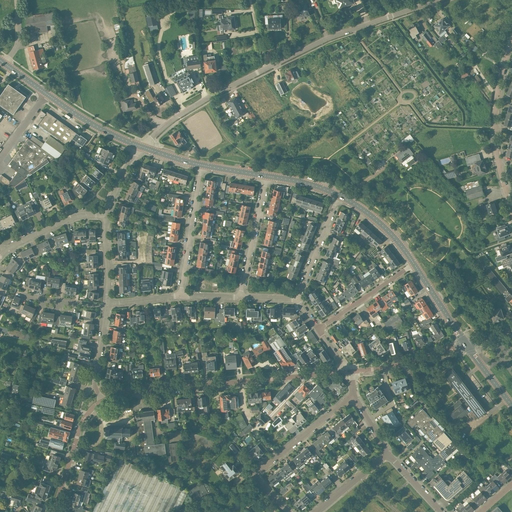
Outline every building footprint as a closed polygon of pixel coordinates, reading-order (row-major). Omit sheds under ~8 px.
[(334,0),(335,3),(337,4),(338,8),(354,3),(352,0),(334,0)] [(300,8),(294,11),(297,16),(298,15),(300,20),(309,16),(307,11),(308,11),(305,6),(304,5),(303,4),(301,5),(300,7),(300,8)] [(33,15),(25,17),(25,20),(27,29),(27,32),(29,42),(37,41),(35,28),(55,24),(54,15),(34,18),(33,15)] [(146,17),(148,27),(157,25),(155,15),(146,17)] [(234,23),(233,17),(227,17),(227,18),(223,18),(222,16),(218,16),(219,19),(221,19),(221,24),(234,23)] [(439,21),(438,22),(444,30),(450,25),(447,22),(446,23),(443,18),(441,20),(440,20),(439,21)] [(280,19),(268,19),(268,28),(277,28),(279,28),(280,28),(280,25),(283,25),(282,21),(280,21),(280,19)] [(446,33),(444,30),(438,22),(437,23),(436,22),(435,23),(435,24),(434,25),(437,30),(436,31),(438,34),(441,37),(438,38),(442,43),(447,39),(444,35),(446,33)] [(229,29),(229,30),(235,29),(234,23),(221,24),(222,30),(220,30),(221,33),(224,33),(224,30),(229,29)] [(418,40),(415,35),(419,33),(417,30),(419,29),(417,25),(415,26),(414,24),(412,24),(411,24),(411,26),(408,28),(411,32),(410,33),(413,38),(414,37),(416,41),(418,40)] [(431,38),(425,30),(423,32),(424,33),(427,36),(429,39),(431,38)] [(427,36),(424,33),(422,36),(430,46),(433,44),(429,39),(427,36)] [(468,47),(472,43),(467,38),(463,42),(468,47)] [(439,41),(434,44),(438,49),(442,46),(439,41)] [(46,63),(45,56),(43,48),(34,51),(33,46),(27,48),(29,52),(34,70),(43,67),(42,64),(46,63)] [(211,54),(208,54),(203,55),(204,66),(215,65),(214,56),(211,56),(211,54)] [(125,67),(128,66),(128,65),(133,64),(132,56),(126,57),(127,61),(125,61),(125,67)] [(465,57),(460,61),(465,67),(469,63),(465,57)] [(200,60),(187,62),(188,69),(201,67),(200,60)] [(152,62),(143,65),(150,85),(159,82),(152,62)] [(287,72),(284,73),(288,80),(289,81),(292,80),(296,77),(296,78),(299,76),(296,69),(293,71),(292,69),(287,72)] [(137,72),(129,74),(132,83),(139,81),(137,72)] [(174,79),(181,92),(182,91),(183,92),(195,86),(188,72),(174,79)] [(306,81),(298,86),(301,90),(308,84),(306,81)] [(287,92),(282,82),(276,85),(281,95),(287,92)] [(8,84),(0,95),(0,104),(13,114),(26,97),(8,84)] [(172,84),(166,87),(171,97),(177,94),(172,84)] [(265,86),(256,90),(263,104),(272,100),(265,86)] [(153,98),(149,93),(146,95),(150,102),(154,100),(153,99),(154,99),(158,106),(164,102),(163,100),(164,100),(159,93),(156,95),(153,98)] [(236,97),(227,102),(234,116),(231,117),(232,120),(239,116),(244,114),(236,97)] [(132,100),(121,102),(123,111),(137,108),(135,103),(133,104),(132,100)] [(47,112),(45,113),(41,111),(33,122),(37,125),(38,124),(67,145),(70,141),(71,142),(76,133),(47,112)] [(312,130),(319,126),(314,119),(307,124),(312,130)] [(174,133),(170,135),(177,146),(181,143),(183,145),(186,143),(179,131),(175,134),(174,133)] [(76,133),(71,142),(77,146),(80,149),(82,146),(87,140),(80,135),(80,136),(76,133)] [(31,134),(28,138),(40,148),(54,158),(57,160),(66,147),(50,135),(44,144),(31,134)] [(410,134),(400,142),(403,146),(413,138),(410,134)] [(54,159),(54,158),(40,148),(28,138),(8,165),(8,166),(8,165),(18,172),(11,182),(8,185),(10,187),(14,187),(25,179),(42,166),(54,159)] [(410,165),(415,162),(411,156),(413,154),(407,146),(395,155),(401,163),(406,160),(410,165)] [(101,148),(99,154),(109,159),(112,153),(109,151),(109,150),(107,149),(107,150),(101,148)] [(109,159),(99,154),(96,160),(101,162),(101,163),(103,164),(103,163),(107,165),(109,159)] [(476,164),(476,167),(474,167),(474,169),(475,171),(476,172),(478,171),(479,175),(486,173),(485,168),(486,168),(485,165),(484,165),(483,161),(482,161),(479,154),(465,158),(468,166),(476,164)] [(145,174),(148,175),(150,166),(144,164),(143,168),(141,167),(138,176),(138,175),(136,178),(141,182),(143,179),(142,179),(144,172),(145,173),(145,174)] [(94,166),(89,173),(87,175),(93,181),(95,178),(95,177),(98,179),(103,174),(94,166)] [(156,168),(150,166),(148,175),(147,177),(153,179),(156,168)] [(176,173),(170,171),(167,178),(173,180),(176,173)] [(182,175),(176,173),(173,180),(179,182),(182,175)] [(4,192),(8,185),(11,182),(1,174),(0,175),(0,185),(4,192)] [(87,187),(87,186),(87,185),(90,188),(95,182),(93,181),(87,175),(86,174),(79,183),(85,189),(87,187)] [(182,175),(179,182),(181,183),(180,186),(186,186),(186,184),(185,184),(187,176),(182,175)] [(14,187),(16,191),(28,186),(25,179),(14,187)] [(484,196),(481,186),(479,180),(465,185),(457,189),(461,193),(466,191),(469,200),(484,196)] [(133,181),(130,187),(141,192),(142,193),(144,188),(140,184),(133,181)] [(87,190),(85,189),(79,183),(78,182),(72,189),(76,197),(78,195),(79,194),(82,196),(87,190)] [(235,192),(236,184),(230,183),(229,186),(226,186),(225,193),(228,193),(229,191),(235,192)] [(25,189),(31,201),(39,196),(37,191),(32,193),(29,187),(25,189)] [(141,192),(130,187),(127,193),(138,198),(141,192)] [(74,200),(70,190),(64,193),(63,190),(60,191),(61,193),(59,194),(64,204),(74,200)] [(274,190),(272,196),(280,198),(283,199),(284,192),(281,192),(274,190)] [(127,193),(125,199),(132,202),(134,203),(135,204),(138,198),(127,193)] [(171,203),(175,204),(183,205),(184,199),(176,198),(177,195),(168,194),(166,194),(166,196),(172,197),(171,203)] [(295,198),(292,197),(291,204),(300,206),(303,197),(296,195),(295,198)] [(42,197),(39,198),(40,201),(45,210),(54,205),(49,196),(43,200),(42,197)] [(307,209),(308,206),(310,199),(303,197),(300,206),(300,207),(307,209)] [(316,201),(310,199),(308,206),(307,209),(313,211),(314,208),(316,201)] [(320,202),(316,201),(314,208),(313,211),(320,213),(323,203),(323,202),(320,201),(320,202)] [(31,205),(24,208),(28,217),(35,213),(32,209),(35,207),(32,202),(29,203),(31,205)] [(487,205),(483,207),(482,204),(479,205),(481,212),(485,211),(484,210),(488,209),(489,211),(485,212),(487,218),(494,216),(494,214),(497,213),(494,203),(487,205)] [(17,209),(14,211),(17,216),(19,221),(22,220),(28,217),(24,208),(23,205),(16,208),(17,209)] [(122,206),(121,212),(128,214),(133,215),(134,208),(129,206),(129,208),(122,206)] [(276,216),(277,210),(270,208),(268,214),(276,216)] [(12,212),(4,216),(6,219),(4,220),(4,221),(3,222),(3,223),(7,222),(9,226),(17,222),(12,212)] [(128,214),(121,212),(120,219),(127,220),(129,221),(130,218),(128,218),(128,214)] [(341,212),(339,218),(345,220),(347,215),(341,212)] [(6,219),(4,216),(0,218),(0,229),(2,229),(9,226),(7,222),(3,223),(3,222),(4,221),(4,220),(6,219)] [(238,217),(236,223),(238,223),(246,225),(247,219),(239,217),(238,217)] [(343,226),(345,220),(339,218),(337,217),(336,221),(337,222),(336,224),(343,226)] [(126,227),(127,220),(120,219),(118,225),(126,227)] [(316,226),(313,225),(315,222),(306,220),(303,227),(303,228),(307,230),(313,233),(316,226)] [(338,232),(337,235),(343,238),(345,234),(341,233),(343,226),(336,224),(335,223),(334,227),(335,227),(334,230),(338,232)] [(356,228),(361,233),(366,227),(360,223),(356,228)] [(508,228),(507,226),(502,228),(501,226),(497,227),(500,237),(497,238),(498,241),(505,239),(504,236),(510,234),(509,232),(510,232),(509,228),(508,228)] [(267,233),(274,235),(277,235),(278,229),(275,229),(268,227),(267,233)] [(364,240),(366,237),(371,232),(366,227),(361,233),(359,235),(364,240)] [(306,232),(304,236),(311,238),(313,233),(307,230),(303,228),(302,231),(306,232)] [(117,233),(118,239),(125,239),(127,239),(127,233),(131,232),(130,230),(120,229),(120,233),(117,233)] [(233,235),(236,235),(243,237),(244,231),(234,229),(233,235)] [(74,234),(70,235),(71,243),(74,242),(74,241),(80,241),(80,231),(74,231),(74,234)] [(86,231),(80,231),(80,241),(80,243),(86,243),(86,241),(89,241),(89,234),(86,234),(86,231)] [(366,237),(371,242),(376,237),(371,232),(366,237)] [(66,233),(60,235),(63,245),(71,243),(70,235),(67,236),(66,233)] [(55,240),(52,241),(55,248),(58,247),(63,245),(60,235),(54,237),(55,240)] [(309,245),(311,238),(304,236),(301,235),(300,237),(303,238),(302,242),(309,245)] [(331,244),(337,246),(341,248),(342,245),(340,245),(342,241),(343,238),(337,235),(335,238),(333,237),(331,244)] [(381,241),(376,237),(371,242),(369,244),(372,247),(374,244),(377,247),(381,241)] [(271,247),(273,240),(265,239),(264,245),(271,247)] [(48,240),(42,242),(46,251),(47,253),(53,250),(52,250),(55,248),(52,241),(49,243),(48,240)] [(240,249),(242,243),(234,241),(231,240),(230,247),(240,249)] [(200,242),(199,249),(207,250),(208,246),(211,247),(212,242),(205,241),(205,243),(200,242)] [(38,248),(36,249),(39,256),(42,255),(41,253),(46,251),(42,242),(37,245),(38,248)] [(296,250),(302,253),(303,250),(306,251),(309,245),(302,242),(300,248),(297,247),(296,250)] [(335,252),(337,246),(331,244),(328,250),(335,252)] [(503,248),(500,249),(500,250),(502,255),(500,256),(502,260),(507,258),(506,255),(511,252),(511,247),(511,248),(510,245),(507,246),(506,244),(502,245),(503,248)] [(386,247),(380,251),(379,252),(378,250),(373,254),(375,256),(378,253),(381,256),(383,254),(385,257),(390,253),(386,247)] [(31,248),(26,250),(30,258),(35,256),(36,257),(39,256),(36,249),(33,251),(31,248)] [(367,255),(370,257),(373,254),(378,250),(376,248),(371,252),(367,255)] [(263,251),(261,257),(269,259),(270,253),(280,255),(281,252),(275,250),(268,249),(267,252),(263,251)] [(338,254),(335,252),(328,250),(327,249),(325,253),(327,253),(326,256),(332,258),(333,259),(336,260),(338,254)] [(22,256),(19,258),(23,264),(25,263),(25,261),(30,258),(26,250),(21,253),(22,256)] [(227,259),(230,259),(238,261),(239,255),(236,254),(237,251),(229,250),(227,259)] [(295,260),(302,262),(304,256),(301,255),(302,253),(296,250),(294,253),(295,253),(294,255),(297,256),(295,260)] [(126,252),(118,252),(118,258),(120,258),(120,261),(128,261),(127,257),(126,257),(126,252)] [(92,253),(86,253),(87,262),(89,262),(98,261),(97,256),(92,256),(92,253)] [(385,257),(389,262),(395,258),(396,257),(393,254),(392,255),(390,253),(385,257)] [(269,259),(261,257),(260,263),(269,265),(270,259),(269,259)] [(23,264),(19,258),(16,261),(13,259),(9,263),(16,269),(18,271),(24,264),(23,264)] [(395,258),(389,262),(386,265),(389,268),(390,267),(390,266),(391,265),(393,268),(399,264),(395,258)] [(511,259),(511,258),(507,259),(502,263),(503,267),(509,265),(511,270),(511,259)] [(290,265),(293,266),(299,268),(302,262),(295,260),(292,259),(290,265)] [(98,261),(89,262),(89,268),(85,268),(85,271),(95,271),(94,268),(98,267),(98,261)] [(332,269),(333,265),(330,264),(327,262),(324,261),(323,262),(321,267),(331,271),(333,272),(334,270),(332,269)] [(8,270),(6,273),(13,277),(14,275),(13,274),(16,269),(9,263),(6,268),(8,270)] [(260,263),(258,269),(266,271),(267,271),(269,265),(260,263)] [(122,267),(119,267),(119,274),(127,274),(126,268),(131,267),(131,264),(127,264),(121,264),(122,267)] [(368,271),(370,274),(374,280),(380,276),(380,275),(383,274),(377,265),(376,264),(373,266),(374,267),(368,271)] [(287,271),(290,272),(297,274),(299,268),(293,266),(290,265),(287,271)] [(329,277),(331,271),(321,267),(320,267),(320,268),(320,269),(320,270),(320,271),(319,273),(326,276),(329,277)] [(267,272),(267,271),(266,271),(258,269),(257,275),(262,276),(261,279),(268,280),(270,273),(267,272)] [(45,280),(44,282),(47,283),(47,286),(53,287),(54,276),(49,276),(50,272),(46,271),(45,279),(45,280)] [(89,280),(98,279),(98,273),(95,274),(95,271),(85,271),(85,274),(86,275),(89,275),(89,280)] [(161,278),(163,278),(171,279),(172,272),(163,271),(162,272),(161,278)] [(294,280),(297,274),(290,272),(288,278),(294,280)] [(2,275),(0,279),(0,281),(8,285),(10,279),(11,280),(13,277),(6,273),(5,277),(2,275)] [(316,279),(318,280),(317,283),(324,286),(325,283),(323,282),(326,276),(319,273),(318,273),(316,276),(317,277),(316,279)] [(370,274),(365,278),(369,284),(374,280),(370,274)] [(354,275),(352,277),(356,282),(356,283),(358,286),(360,284),(359,282),(358,281),(354,275)] [(54,276),(53,287),(59,288),(59,285),(62,285),(62,283),(63,281),(63,278),(54,276)] [(150,286),(153,286),(153,280),(153,277),(149,277),(149,279),(141,280),(141,283),(141,284),(142,291),(150,290),(150,286)] [(352,283),(346,287),(348,289),(352,295),(353,296),(355,294),(355,293),(358,291),(355,287),(358,286),(356,283),(356,282),(352,277),(349,279),(352,283)] [(25,285),(29,285),(28,288),(34,289),(36,279),(27,278),(25,285)] [(169,288),(170,286),(171,279),(163,278),(161,278),(160,282),(162,282),(162,285),(164,285),(163,288),(165,288),(169,288)] [(365,278),(359,282),(360,284),(363,288),(369,284),(365,278)] [(36,279),(34,289),(40,290),(40,287),(43,287),(44,282),(45,280),(36,279)] [(89,280),(87,280),(87,285),(84,285),(84,289),(88,289),(95,289),(95,286),(98,285),(98,279),(89,280)] [(404,292),(407,290),(414,286),(411,281),(400,287),(404,292)] [(62,283),(62,285),(61,290),(64,291),(64,294),(70,295),(71,286),(65,285),(65,284),(62,283)] [(71,286),(70,295),(75,296),(76,292),(79,293),(80,288),(80,285),(71,284),(71,286)] [(417,291),(414,286),(407,290),(411,296),(417,291)] [(88,300),(93,301),(93,299),(98,299),(99,293),(95,293),(95,289),(88,289),(87,298),(89,298),(88,300)] [(352,295),(348,289),(342,293),(346,299),(352,295)] [(509,302),(509,301),(511,304),(511,295),(507,290),(502,294),(509,302)] [(310,301),(317,296),(320,295),(318,293),(316,294),(314,291),(307,296),(309,299),(310,298),(312,300),(310,301)] [(392,291),(387,295),(391,301),(394,299),(395,300),(398,299),(396,293),(395,293),(394,291),(392,292),(392,291)] [(336,296),(333,298),(336,303),(339,301),(340,303),(346,299),(342,293),(336,297),(336,296)] [(388,308),(388,307),(393,304),(391,301),(387,295),(382,298),(386,304),(383,305),(386,309),(388,308)] [(19,310),(21,306),(22,303),(19,301),(21,298),(15,296),(10,306),(19,310)] [(321,302),(317,296),(310,301),(313,304),(314,303),(315,305),(314,306),(314,307),(321,302)] [(421,298),(415,302),(416,303),(419,308),(426,304),(422,299),(421,298)] [(383,305),(381,307),(377,301),(372,305),(376,311),(381,308),(384,311),(386,309),(383,305)] [(318,312),(325,307),(321,302),(314,307),(316,310),(317,309),(319,311),(318,312)] [(26,315),(30,307),(25,304),(23,307),(21,306),(19,310),(18,313),(20,314),(21,312),(26,315)] [(426,304),(419,308),(422,314),(429,309),(426,304)] [(372,305),(367,308),(371,315),(373,318),(378,314),(376,311),(372,305)] [(493,305),(487,307),(489,312),(490,312),(493,321),(503,319),(500,309),(494,310),(493,305)] [(194,308),(194,307),(189,307),(189,306),(188,306),(188,315),(190,315),(190,319),(197,319),(197,308),(194,308)] [(26,317),(34,320),(37,313),(34,312),(36,309),(30,307),(26,315),(26,317)] [(174,330),(173,320),(182,319),(181,313),(179,313),(178,307),(170,308),(171,314),(169,314),(169,315),(169,318),(170,321),(171,328),(172,331),(174,330)] [(219,316),(215,316),(215,307),(204,307),(204,317),(215,318),(214,322),(221,322),(221,326),(223,326),(224,325),(221,319),(219,316)] [(328,312),(325,307),(318,312),(320,315),(321,314),(323,316),(328,312)] [(219,309),(219,316),(220,318),(225,316),(225,314),(230,314),(230,316),(231,316),(231,317),(232,318),(235,318),(236,318),(236,312),(234,312),(234,308),(224,308),(224,309),(219,309)] [(258,313),(258,311),(252,311),(252,309),(246,308),(246,317),(251,317),(251,320),(261,321),(262,313),(258,313)] [(271,309),(267,309),(267,313),(271,314),(270,318),(277,318),(276,319),(280,319),(280,309),(277,309),(277,308),(271,308),(271,309)] [(291,317),(292,319),(297,316),(296,313),(293,313),(293,308),(283,308),(283,317),(291,317)] [(161,309),(160,309),(154,309),(154,317),(160,316),(160,319),(169,318),(169,315),(164,315),(164,309),(161,309)] [(429,309),(422,314),(426,319),(427,318),(430,316),(431,318),(433,316),(432,315),(432,314),(429,309)] [(82,316),(82,319),(91,321),(91,318),(95,318),(96,312),(87,311),(86,317),(82,316)] [(136,317),(130,318),(130,321),(130,324),(130,327),(133,327),(133,323),(136,323),(140,323),(144,322),(144,311),(139,311),(135,311),(136,317)] [(47,324),(49,313),(43,312),(42,315),(39,315),(38,322),(47,324)] [(56,325),(57,317),(54,317),(55,314),(49,313),(47,324),(56,325)] [(359,313),(353,317),(356,322),(353,324),(355,326),(358,325),(361,323),(363,321),(365,324),(368,322),(364,316),(362,318),(359,313)] [(397,313),(384,322),(389,330),(405,325),(397,313)] [(65,324),(66,316),(60,315),(60,318),(57,317),(56,325),(65,326),(65,324)] [(71,327),(74,328),(75,320),(72,320),(72,316),(66,316),(65,324),(71,325),(71,327)] [(303,321),(299,316),(288,323),(294,331),(296,329),(299,327),(298,324),(303,321)] [(421,343),(424,342),(422,336),(422,335),(424,334),(422,331),(421,330),(420,328),(414,319),(413,317),(408,320),(411,324),(412,323),(416,330),(411,331),(413,338),(414,342),(416,342),(417,346),(421,344),(421,343)] [(423,322),(419,324),(421,327),(429,321),(427,318),(426,319),(422,321),(423,322)] [(90,324),(91,321),(82,319),(82,322),(85,323),(84,329),(93,330),(94,324),(90,324)] [(122,326),(123,320),(115,319),(114,325),(117,325),(117,328),(125,329),(125,326),(122,326)] [(304,323),(299,327),(296,329),(294,331),(299,339),(305,335),(303,332),(308,328),(304,323)] [(439,330),(437,326),(438,326),(436,323),(435,323),(430,326),(434,333),(439,330)] [(10,328),(8,335),(23,339),(25,333),(24,333),(19,331),(10,328)] [(124,332),(125,329),(117,328),(117,330),(114,330),(113,331),(113,333),(113,336),(122,337),(122,335),(121,334),(122,331),(124,332)] [(93,333),(94,331),(93,331),(93,330),(84,329),(83,335),(80,334),(79,337),(88,339),(89,335),(92,336),(92,333),(93,333)] [(436,340),(440,337),(440,338),(443,336),(444,335),(440,330),(439,330),(434,333),(432,335),(436,340)] [(405,337),(398,340),(399,343),(399,344),(402,343),(404,350),(405,350),(405,351),(407,350),(407,349),(411,348),(409,340),(406,341),(406,339),(407,338),(411,337),(409,331),(405,332),(406,337),(405,337)] [(295,364),(298,362),(297,360),(293,355),(286,346),(285,343),(278,333),(268,340),(275,351),(272,353),(276,360),(278,360),(282,367),(283,367),(283,369),(288,369),(287,366),(295,364)] [(395,341),(386,343),(387,350),(391,349),(392,353),(398,352),(396,345),(396,344),(399,343),(398,340),(397,337),(397,336),(394,337),(394,338),(395,341)] [(52,339),(51,346),(66,348),(67,341),(52,339)] [(80,339),(77,351),(79,352),(81,352),(90,354),(92,348),(85,347),(86,341),(80,339)] [(368,345),(374,354),(377,352),(379,355),(383,352),(384,352),(385,352),(385,350),(386,350),(379,340),(378,339),(377,340),(368,345)] [(255,354),(257,358),(258,358),(271,351),(265,340),(261,342),(263,345),(253,350),(255,354)] [(344,340),(342,342),(351,354),(355,351),(350,343),(348,344),(344,340)] [(347,357),(351,354),(342,342),(340,343),(343,348),(341,349),(347,357)] [(368,347),(366,348),(364,342),(358,344),(359,347),(357,347),(358,351),(360,350),(361,355),(363,354),(365,355),(366,355),(367,353),(367,351),(369,351),(368,347)] [(318,358),(310,347),(302,353),(306,358),(309,356),(313,362),(315,360),(315,361),(317,359),(318,358)] [(322,347),(317,350),(319,353),(321,356),(320,357),(324,362),(326,360),(329,358),(324,350),(322,347)] [(295,353),(293,355),(297,360),(299,359),(303,364),(305,363),(308,362),(307,361),(308,361),(306,358),(302,353),(300,350),(295,354),(295,353)] [(234,356),(227,356),(228,368),(234,368),(237,367),(236,366),(242,365),(241,359),(240,359),(239,355),(238,355),(237,351),(234,351),(234,356)] [(92,355),(90,355),(90,354),(81,352),(79,352),(78,358),(89,360),(89,359),(91,359),(92,355)] [(109,358),(111,359),(111,361),(115,362),(117,362),(117,360),(120,360),(121,354),(119,354),(110,353),(110,355),(109,355),(109,357),(109,358)] [(207,353),(202,353),(203,360),(206,360),(207,370),(212,370),(213,372),(217,371),(217,369),(216,360),(218,360),(218,358),(217,358),(217,356),(212,356),(212,355),(207,356),(207,353)] [(250,353),(242,357),(248,368),(256,364),(254,360),(257,358),(255,354),(251,356),(250,353)] [(171,355),(171,354),(166,354),(166,356),(164,356),(165,368),(172,367),(172,369),(176,369),(175,354),(171,355)] [(72,368),(71,371),(79,374),(81,369),(82,369),(83,365),(71,361),(69,368),(72,368)] [(186,365),(183,365),(184,373),(191,372),(191,364),(190,361),(186,361),(186,365)] [(113,379),(113,378),(114,371),(115,365),(112,364),(112,369),(108,369),(107,374),(106,374),(105,376),(106,376),(106,377),(113,379)] [(138,365),(138,368),(133,368),(133,364),(129,364),(129,365),(129,369),(132,369),(133,377),(143,376),(142,370),(144,370),(143,365),(138,365)] [(452,418),(453,418),(456,421),(468,412),(464,407),(467,405),(477,418),(485,412),(452,368),(444,374),(455,390),(454,391),(456,393),(457,392),(465,402),(462,405),(459,400),(447,409),(449,412),(448,413),(452,418)] [(119,372),(114,371),(113,378),(119,379),(118,379),(121,380),(121,379),(122,379),(123,371),(119,370),(119,372)] [(78,378),(79,374),(71,371),(68,380),(78,383),(79,378),(78,378)] [(405,379),(398,381),(402,393),(411,390),(410,383),(409,378),(405,380),(405,379)] [(346,386),(340,380),(336,384),(334,382),(329,387),(331,390),(332,388),(335,391),(336,390),(336,391),(335,392),(338,395),(340,393),(346,386)] [(393,385),(390,386),(391,389),(393,396),(402,393),(398,381),(392,383),(393,385)] [(276,396),(273,399),(278,404),(281,401),(294,388),(293,387),(290,383),(289,384),(288,383),(276,396)] [(13,384),(10,394),(17,396),(19,386),(13,384)] [(296,392),(293,395),(295,397),(297,396),(301,400),(310,390),(303,384),(296,392)] [(315,399),(317,400),(321,405),(324,401),(319,396),(319,395),(323,390),(317,385),(309,394),(311,397),(314,400),(315,399)] [(67,386),(64,395),(73,397),(74,392),(75,393),(76,389),(67,386)] [(382,391),(381,391),(378,387),(366,395),(372,404),(371,404),(370,406),(372,408),(373,409),(375,408),(375,409),(380,405),(387,400),(383,394),(384,393),(382,391)] [(222,411),(219,411),(220,418),(227,417),(227,419),(229,419),(229,417),(228,417),(228,410),(230,410),(230,408),(229,408),(228,399),(230,399),(230,396),(230,395),(225,395),(224,394),(222,394),(221,395),(222,411)] [(32,403),(54,408),(56,400),(34,395),(32,403)] [(71,402),(73,397),(64,395),(62,404),(71,406),(72,402),(71,402)] [(199,397),(198,397),(199,406),(203,406),(204,411),(205,411),(205,414),(210,414),(209,407),(209,405),(206,405),(205,400),(205,397),(202,397),(202,396),(201,395),(199,396),(198,397),(199,397)] [(230,399),(228,399),(229,408),(230,408),(236,407),(235,395),(230,396),(230,399)] [(309,398),(305,401),(310,408),(309,409),(310,411),(311,410),(314,414),(320,409),(315,402),(317,400),(315,399),(314,400),(311,397),(309,399),(309,398)] [(191,398),(184,399),(185,411),(193,410),(194,412),(196,412),(196,406),(191,407),(191,398)] [(177,414),(174,414),(174,420),(177,420),(178,418),(178,412),(185,411),(184,399),(177,400),(178,408),(176,408),(177,414)] [(393,410),(391,407),(385,411),(387,414),(382,417),(386,422),(395,417),(391,411),(393,410)] [(259,412),(257,408),(248,414),(250,417),(259,412)] [(163,409),(157,409),(159,420),(161,419),(161,423),(168,422),(167,418),(169,418),(168,409),(163,409)] [(416,423),(420,428),(431,419),(422,409),(408,423),(412,427),(416,423)] [(451,425),(454,423),(443,409),(440,411),(451,425)] [(136,415),(135,415),(135,418),(136,418),(136,421),(137,421),(140,446),(137,447),(138,458),(152,460),(152,458),(166,456),(164,444),(164,443),(154,445),(151,419),(155,419),(154,415),(155,415),(154,413),(154,414),(153,410),(138,412),(135,413),(136,415)] [(63,411),(61,418),(64,419),(73,421),(74,418),(75,416),(74,416),(74,415),(66,412),(63,411)] [(256,418),(263,425),(267,421),(260,413),(256,418)] [(297,429),(296,428),(306,420),(300,413),(296,416),(294,415),(288,420),(290,421),(285,425),(292,433),(297,429)] [(342,419),(347,426),(355,420),(349,413),(342,419)] [(272,423),(275,426),(282,421),(279,417),(272,423)] [(402,424),(400,421),(398,422),(395,417),(386,422),(389,428),(394,425),(395,428),(402,424)] [(431,429),(433,430),(437,426),(432,420),(435,418),(433,417),(431,419),(420,428),(421,428),(418,430),(423,436),(425,433),(426,434),(431,429)] [(349,428),(347,426),(342,419),(337,423),(342,430),(344,432),(349,428)] [(58,420),(56,426),(60,427),(63,428),(70,430),(72,423),(62,420),(62,421),(58,420)] [(337,438),(340,436),(338,434),(342,430),(337,423),(332,427),(332,428),(330,430),(337,438)] [(115,442),(114,448),(124,450),(124,449),(127,450),(128,444),(125,444),(121,443),(122,440),(122,437),(122,436),(125,436),(125,437),(126,437),(126,436),(129,436),(129,437),(130,437),(129,436),(132,434),(133,435),(133,434),(132,434),(132,431),(133,431),(133,430),(132,430),(130,429),(130,428),(130,427),(129,428),(126,428),(126,427),(125,427),(125,428),(122,428),(124,427),(124,426),(123,424),(110,425),(106,424),(106,425),(105,429),(104,429),(103,428),(103,429),(104,430),(103,434),(103,435),(104,434),(106,434),(105,439),(117,440),(117,443),(115,442)] [(253,428),(249,424),(242,430),(246,434),(253,428)] [(439,424),(437,426),(433,430),(431,429),(426,434),(433,442),(444,433),(446,431),(439,424)] [(403,428),(395,434),(398,437),(400,436),(403,439),(401,440),(405,444),(406,443),(407,444),(413,439),(405,431),(407,429),(404,426),(403,428)] [(50,427),(48,436),(67,441),(70,432),(50,427)] [(327,431),(325,433),(324,432),(321,434),(322,435),(327,442),(329,444),(337,438),(330,430),(328,432),(327,431)] [(437,447),(441,451),(452,442),(444,433),(433,442),(432,444),(436,448),(437,447)] [(316,438),(317,439),(322,446),(327,442),(322,435),(320,436),(319,436),(316,438)] [(353,444),(355,446),(362,441),(358,436),(354,439),(352,437),(347,441),(349,443),(348,444),(350,446),(353,444)] [(40,439),(39,443),(49,445),(62,449),(64,442),(51,439),(50,442),(40,439)] [(322,446),(317,439),(315,441),(315,440),(312,442),(315,447),(313,449),(319,457),(322,455),(318,450),(322,446)] [(362,441),(355,446),(359,451),(366,446),(362,441)] [(441,451),(439,453),(442,455),(443,457),(445,459),(459,446),(455,441),(453,443),(452,442),(441,451)] [(170,456),(168,456),(169,462),(179,461),(176,443),(169,444),(170,456)] [(257,445),(248,452),(254,460),(263,453),(263,452),(265,451),(265,449),(264,448),(263,448),(260,443),(257,445)] [(238,451),(232,444),(229,446),(235,454),(238,451)] [(366,446),(359,451),(363,456),(366,454),(370,451),(366,446)] [(411,455),(417,461),(413,464),(414,464),(410,468),(412,470),(416,467),(415,466),(418,463),(419,463),(428,455),(420,446),(411,455)] [(301,451),(302,452),(308,459),(310,456),(312,458),(314,457),(314,456),(316,454),(312,449),(311,447),(308,449),(307,448),(306,449),(305,448),(304,448),(302,450),(301,451)] [(110,462),(111,458),(111,459),(114,453),(105,452),(104,455),(94,453),(94,454),(93,454),(93,453),(87,451),(84,461),(90,463),(91,458),(93,459),(93,460),(103,463),(104,460),(110,462)] [(460,455),(465,460),(462,462),(464,464),(471,458),(465,451),(460,455)] [(297,455),(303,462),(304,464),(306,462),(305,461),(308,459),(302,452),(297,455)] [(50,454),(48,460),(58,463),(60,457),(50,454)] [(355,464),(352,461),(348,456),(347,454),(346,455),(345,455),(344,455),(344,456),(343,456),(343,457),(342,457),(342,458),(337,463),(339,465),(345,472),(350,468),(349,466),(351,465),(352,466),(355,464)] [(295,463),(293,465),(297,470),(298,471),(298,472),(301,470),(300,469),(305,465),(304,464),(303,462),(297,455),(292,460),(295,463)] [(431,458),(428,455),(419,463),(418,463),(415,466),(416,467),(417,468),(420,465),(428,474),(425,476),(428,480),(435,474),(432,470),(433,469),(430,465),(432,462),(429,459),(431,458)] [(431,458),(429,459),(432,462),(430,465),(433,469),(435,471),(442,465),(442,466),(445,463),(443,460),(445,459),(443,457),(440,460),(438,458),(436,456),(432,459),(431,458)] [(119,458),(92,511),(163,511),(164,510),(167,511),(170,511),(173,508),(179,511),(188,491),(119,458)] [(46,460),(43,469),(50,472),(51,469),(56,470),(57,467),(58,467),(59,464),(58,464),(58,463),(48,460),(46,460)] [(227,460),(220,466),(225,471),(223,473),(229,480),(239,472),(233,464),(232,466),(227,460)] [(284,466),(283,467),(287,473),(290,476),(294,472),(295,473),(298,471),(297,470),(293,465),(290,467),(287,462),(283,465),(284,466)] [(30,467),(19,464),(17,469),(18,472),(27,475),(30,467)] [(345,472),(339,465),(334,470),(340,476),(345,472)] [(507,472),(509,470),(509,469),(505,465),(503,467),(505,470),(501,473),(507,480),(511,476),(507,472)] [(280,468),(277,470),(283,477),(285,480),(290,476),(287,473),(283,467),(281,469),(280,468)] [(88,469),(87,472),(81,470),(78,477),(89,480),(92,473),(93,474),(94,471),(88,469)] [(278,481),(283,477),(277,470),(274,472),(275,473),(273,475),(278,481)] [(439,474),(429,483),(442,498),(443,497),(446,499),(446,500),(447,500),(448,500),(450,499),(452,497),(453,498),(472,480),(464,471),(452,482),(451,481),(450,481),(448,480),(448,481),(446,481),(445,482),(439,474)] [(503,484),(507,480),(501,473),(497,477),(495,474),(493,476),(497,481),(499,479),(503,484)] [(270,476),(268,477),(269,478),(268,479),(269,481),(267,483),(271,486),(278,481),(273,475),(271,477),(270,476)] [(499,487),(494,483),(497,481),(493,476),(488,480),(491,483),(489,484),(495,491),(499,487)] [(76,483),(89,487),(91,481),(89,480),(78,477),(76,483)] [(320,483),(325,489),(332,483),(327,477),(320,483)] [(318,495),(325,489),(320,483),(318,480),(311,486),(308,483),(305,485),(310,490),(314,495),(315,496),(317,494),(318,495)] [(27,498),(29,499),(38,502),(40,503),(42,499),(45,500),(50,485),(36,481),(34,484),(37,485),(34,492),(33,491),(32,492),(31,495),(28,494),(27,498)] [(211,492),(208,485),(204,483),(197,486),(189,490),(191,494),(195,501),(201,498),(200,496),(207,493),(208,494),(211,492)] [(482,485),(480,487),(484,492),(486,490),(490,495),(495,491),(489,484),(487,486),(486,485),(484,487),(482,485)] [(303,487),(305,489),(297,496),(300,499),(305,505),(311,501),(310,499),(311,498),(311,497),(314,495),(310,490),(305,485),(303,487)] [(476,495),(482,502),(486,498),(482,494),(484,492),(480,487),(478,489),(480,492),(476,495)] [(72,493),(71,497),(72,497),(72,499),(83,503),(84,503),(88,493),(87,492),(81,490),(78,489),(77,493),(74,492),(74,493),(72,493)] [(292,489),(284,495),(285,498),(293,491),(292,489)] [(21,497),(13,494),(9,492),(7,498),(14,501),(13,505),(19,507),(21,501),(20,500),(21,497)] [(478,506),(482,502),(476,495),(472,499),(470,496),(468,498),(472,503),(474,501),(478,506)] [(469,511),(470,511),(474,509),(470,505),(472,503),(468,498),(466,500),(468,503),(464,506),(469,511)] [(29,499),(28,502),(34,504),(33,508),(34,508),(33,511),(32,510),(30,511),(40,511),(42,508),(37,505),(38,502),(29,499)] [(70,500),(69,504),(70,505),(74,506),(73,508),(72,507),(72,510),(77,511),(85,511),(86,510),(81,508),(83,503),(72,499),(71,500),(70,500)] [(300,510),(305,505),(300,499),(297,501),(296,500),(293,502),(296,505),(294,507),(297,510),(298,508),(300,510)]
